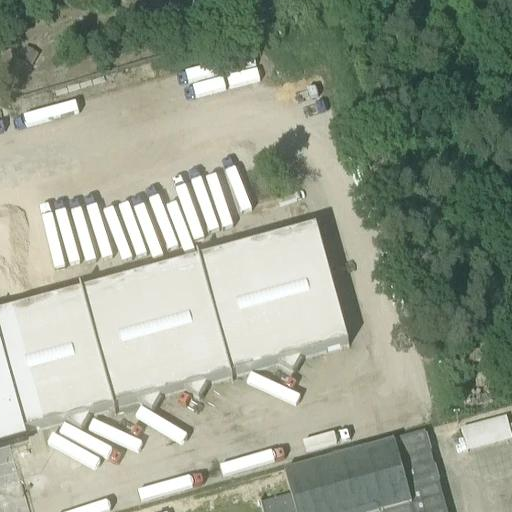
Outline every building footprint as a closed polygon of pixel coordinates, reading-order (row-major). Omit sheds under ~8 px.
[(269,7),(265,0),(237,0),(228,6),(238,24),(269,7)] [(271,0),(276,16),(294,10),(290,0),(271,0)] [(43,184),(77,176),(70,146),(0,162),(0,220),(49,209),(43,184)] [(0,445),(11,442),(307,361),(349,350),(316,233),(0,319),(0,445)] [(451,372),(497,359),(490,336),(444,349),(451,372)] [(468,455),(511,441),(511,434),(507,418),(462,431),(468,455)] [(285,474),(291,498),(262,506),(261,502),(259,503),(261,511),(444,511),(424,439),(285,474)]
